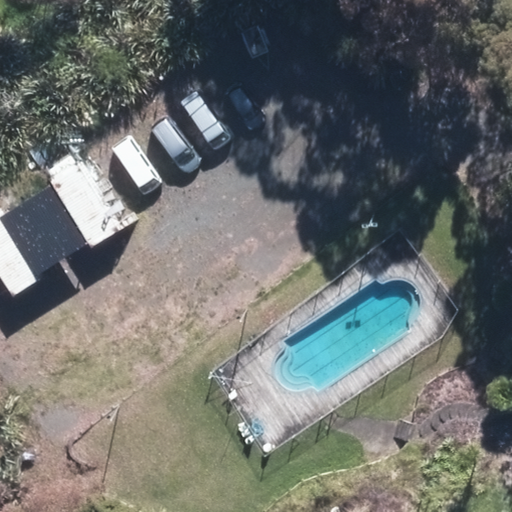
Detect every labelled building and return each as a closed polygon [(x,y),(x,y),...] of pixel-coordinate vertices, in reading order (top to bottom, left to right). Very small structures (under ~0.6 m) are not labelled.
[(249,51),(173,52),(174,94),(250,93),(249,51)] [(164,94),(103,117),(113,143),(174,121),(164,94)] [(210,254),(148,303),(168,329),(231,280),(210,254)] [(282,384),(239,413),(266,452),(309,423),(282,384)] [(84,417),(59,388),(3,437),(29,466),(84,417)]
